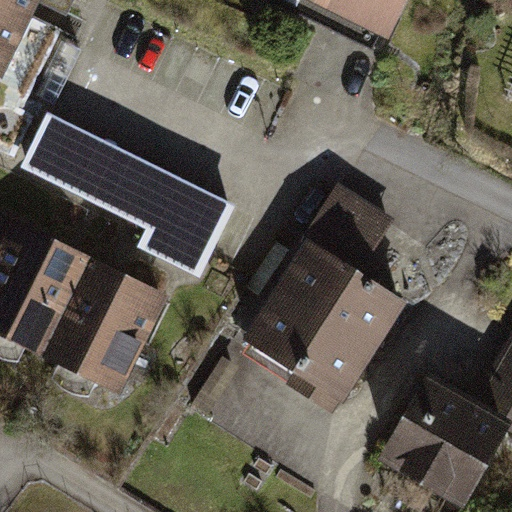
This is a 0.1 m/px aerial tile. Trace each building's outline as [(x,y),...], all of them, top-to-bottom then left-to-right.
[(0,0),(0,93),(48,0),(0,0)] [(409,0),(269,0),(383,55),(409,0)] [(237,208),(58,120),(29,178),(146,235),(139,249),(201,279),(237,208)] [(441,257),(333,191),(235,350),(344,416),(441,257)] [(98,267),(12,218),(0,240),(0,342),(43,365),(98,267)] [(116,406),(171,308),(98,267),(43,365),(116,406)] [(498,435),(511,442),(511,318),(474,388),(440,370),(388,464),(461,504),(498,435)]
